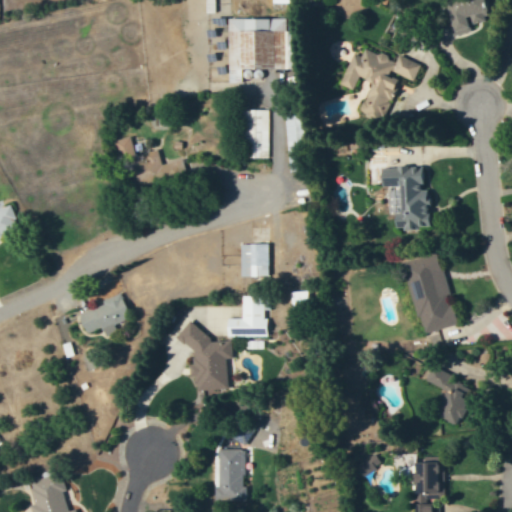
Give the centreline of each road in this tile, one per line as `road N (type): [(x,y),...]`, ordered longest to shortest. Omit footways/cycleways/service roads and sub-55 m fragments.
road 1 (residential): [(0,306),(160,230),(266,197)]
road 2 (residential): [(511,291),(490,241),(476,98)]
